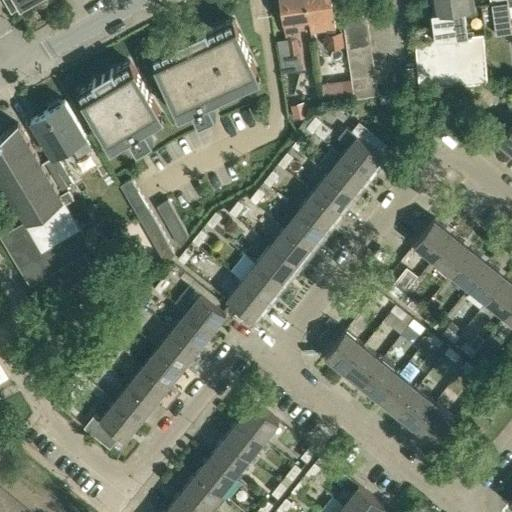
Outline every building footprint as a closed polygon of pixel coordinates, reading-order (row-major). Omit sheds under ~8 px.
[(13,0),(18,8),(20,10),(37,0),(13,0)] [(309,19),(305,0),(280,0),(285,35),(298,33),(296,21),(309,19)] [(305,0),(309,19),(321,17),(323,29),(335,27),(331,0),(305,0)] [(431,0),(435,23),(413,26),(414,36),(418,65),(420,85),(461,79),(451,0),(431,0)] [(473,0),(451,0),(461,79),(488,76),(484,28),(471,30),(471,26),(466,27),(463,8),(474,6),(473,0)] [(511,0),(507,0),(508,3),(492,5),(497,37),(511,34),(511,31),(508,5),(511,4),(511,0)] [(366,14),(342,17),(344,28),(368,25),(366,14)] [(208,99),(220,93),(220,94),(221,94),(221,93),(220,93),(233,88),(234,88),(233,87),(246,82),(246,81),(249,87),(260,82),(258,77),(259,77),(258,75),(257,76),(255,71),(256,70),(232,18),(207,30),(206,28),(197,32),(198,36),(188,41),(186,37),(177,42),(178,43),(152,55),(176,107),(177,107),(179,111),(178,112),(179,113),(180,113),(182,118),(193,112),(198,122),(215,115),(208,99)] [(368,25),(344,28),(346,40),(369,36),(368,25)] [(341,30),(325,32),(327,48),(343,46),(341,30)] [(297,36),(278,38),(277,38),(281,67),(301,64),(297,36)] [(369,36),(346,40),(347,51),(371,48),(369,36)] [(371,48),(347,51),(349,63),(373,59),(371,48)] [(373,59),(349,63),(351,74),(375,71),(373,59)] [(144,125),(149,122),(149,123),(150,123),(150,122),(149,122),(150,122),(153,127),(163,121),(161,116),(162,116),(161,114),(160,115),(157,110),(158,110),(129,61),(113,70),(112,68),(93,80),(94,82),(78,91),(107,140),(108,140),(111,144),(110,145),(111,146),(112,145),(115,150),(125,144),(122,138),(122,139),(123,139),(123,138),(128,135),(137,150),(153,140),(144,125)] [(418,65),(405,67),(408,86),(420,85),(418,65)] [(375,71),(351,74),(353,85),(376,82),(375,71)] [(347,79),(318,81),(319,95),(348,94),(347,79)] [(376,82),(353,85),(354,97),(378,93),(376,82)] [(404,88),(379,94),(380,102),(406,96),(404,88)] [(86,135),(74,117),(64,100),(62,101),(61,99),(59,98),(48,104),(48,107),(49,109),(31,119),(52,155),(41,162),(54,183),(66,202),(73,198),(66,185),(73,181),(57,153),(72,144),(79,155),(91,147),(85,136),(86,135)] [(304,101),(289,105),(293,118),(308,114),(304,101)] [(322,120),(317,115),(308,126),(313,131),(314,130),(322,120)] [(322,120),(314,130),(324,138),(332,128),(322,120)] [(92,246),(66,202),(54,183),(41,162),(18,123),(0,133),(0,176),(25,218),(42,246),(56,268),(92,246)] [(511,124),(499,141),(511,151),(511,124)] [(383,155),(382,153),(357,134),(352,129),(347,125),(338,136),(348,144),(342,151),(369,172),(383,155)] [(298,138),(292,145),(298,149),(307,138),(305,137),(301,133),(298,138)] [(294,156),(288,151),(279,162),(285,167),(294,156)] [(342,151),(328,169),(354,190),(369,172),(342,151)] [(279,173),(272,168),(263,180),(270,185),(279,173)] [(313,187),(340,208),(354,190),(328,169),(313,187)] [(145,227),(156,221),(131,177),(120,184),(145,227)] [(265,191),(259,186),(249,198),(256,203),(265,191)] [(313,187),(298,207),(324,228),(340,208),(313,187)] [(168,198),(156,205),(180,244),(188,234),(168,198)] [(244,204),(238,199),(229,210),(235,215),(244,204)] [(310,246),(324,228),(298,207),(283,225),(310,246)] [(222,215),(216,210),(207,222),(213,226),(222,215)] [(414,243),(433,257),(453,232),(435,217),(414,243)] [(56,268),(42,246),(25,218),(0,233),(8,247),(30,283),(56,268)] [(156,221),(145,227),(166,262),(174,251),(156,221)] [(283,225),(269,243),(295,264),(310,246),(283,225)] [(207,233),(201,228),(192,239),(198,244),(207,233)] [(137,230),(122,238),(130,252),(145,244),(137,230)] [(471,246),(453,232),(433,257),(451,272),(471,246)] [(295,264),(269,243),(255,261),(281,282),(295,264)] [(193,251),(187,246),(177,258),(184,263),(193,251)] [(469,286),(489,261),(471,246),(451,272),(469,286)] [(255,261),(240,279),(266,300),(281,282),(255,261)] [(507,275),(489,261),(469,286),(487,301),(507,275)] [(164,275),(155,286),(161,291),(170,280),(164,275)] [(511,278),(507,275),(487,301),(505,315),(511,306),(511,278)] [(266,300),(240,279),(226,296),(252,318),(266,300)] [(401,299),(406,292),(394,283),(389,289),(401,299)] [(194,299),(185,310),(210,330),(226,311),(195,287),(189,295),(194,299)] [(142,288),(133,299),(139,304),(149,293),(142,288)] [(378,288),(373,294),(384,303),(389,297),(378,288)] [(417,312),(422,306),(411,297),(406,303),(417,312)] [(401,333),(403,330),(414,317),(413,316),(395,302),(390,309),(391,310),(384,319),(401,333)] [(128,305),(119,317),(125,322),(134,310),(128,305)] [(196,348),(210,330),(185,310),(170,328),(196,348)] [(436,327),(441,320),(429,310),(423,317),(436,327)] [(424,326),(414,317),(403,330),(413,338),(418,332),(419,332),(424,326)] [(114,323),(105,334),(111,340),(120,328),(114,323)] [(453,341),(458,334),(447,325),(442,332),(453,341)] [(196,348),(170,328),(156,345),(182,366),(196,348)] [(345,328),(325,354),(344,369),(364,344),(345,328)] [(437,347),(443,340),(431,331),(426,337),(437,347)] [(471,355),(476,349),(465,340),(459,346),(471,355)] [(90,352),(97,357),(106,346),(100,341),(90,352)] [(344,369),(362,383),(382,358),(364,344),(344,369)] [(156,345),(142,363),(168,384),(182,366),(156,345)] [(455,361),(460,354),(448,345),(443,351),(455,361)] [(492,370),(497,364),(485,355),(480,361),(492,370)] [(362,383),(379,398),(400,372),(382,358),(362,383)] [(0,382),(10,377),(0,359),(0,382)] [(92,364),(85,359),(76,370),(83,375),(92,364)] [(473,375),(478,368),(467,359),(461,366),(473,375)] [(168,384),(142,363),(128,381),(153,402),(168,384)] [(397,412),(418,386),(400,372),(379,398),(397,412)] [(68,393),(78,381),(71,376),(62,388),(68,393)] [(128,381),(113,399),(139,420),(153,402),(128,381)] [(397,412),(415,426),(436,400),(418,386),(397,412)] [(59,394),(54,400),(63,407),(68,400),(59,394)] [(139,420),(113,399),(100,416),(95,411),(83,425),(110,446),(120,434),(125,438),(139,420)] [(253,399),(238,417),(264,438),(279,420),(253,399)] [(455,416),(436,400),(415,426),(434,441),(455,416)] [(256,449),(264,438),(238,417),(224,435),(250,456),(256,461),(261,454),(256,449)] [(250,456),(224,435),(209,453),(235,474),(250,456)] [(316,449),(310,444),(301,456),(307,461),(316,449)] [(221,493),(235,474),(209,453),(195,471),(221,493)] [(321,453),(305,472),(312,477),(327,458),(321,453)] [(286,474),(280,480),(287,486),(293,479),(302,468),(295,462),(286,474)] [(207,511),(221,493),(195,471),(180,490),(207,511)] [(301,479),(291,491),(297,496),(307,484),(301,479)] [(271,492),(266,498),(273,504),(287,486),(280,480),(271,492)] [(354,511),(378,511),(385,504),(359,484),(343,503),(354,511)] [(166,508),(171,511),(205,511),(207,511),(180,490),(166,508)] [(286,497),(277,508),(282,511),(284,511),(292,502),(286,497)] [(260,511),(265,511),(273,504),(266,498),(257,509),(260,511)] [(354,511),(343,503),(336,511),(354,511)]
